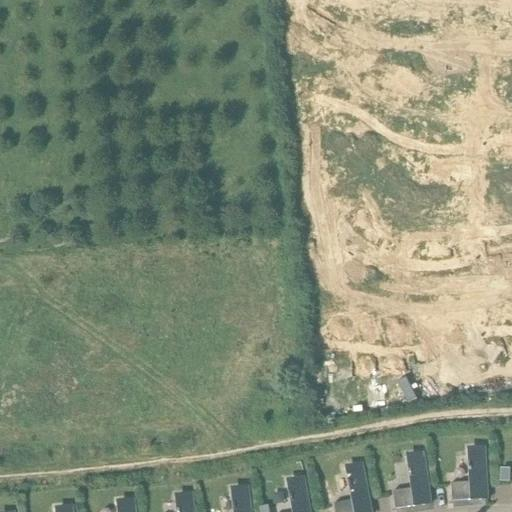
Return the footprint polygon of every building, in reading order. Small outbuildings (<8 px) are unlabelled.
[(326,0),(337,9),(345,0),(326,0)] [(368,25),(379,0),(363,0),(355,19),(368,25)] [(403,31),(406,0),(392,0),(389,29),(403,31)] [(440,28),(433,0),(418,0),(426,31),(440,28)] [(474,20),(469,0),(454,0),(460,23),(474,20)] [(505,19),(505,0),(490,0),(490,18),(505,19)] [(319,91),(320,57),(306,56),(304,90),(319,91)] [(347,100),(359,67),(345,63),(334,95),(347,100)] [(374,116),(394,88),(382,79),(362,108),(374,116)] [(406,132),(422,102),(409,95),(393,125),(406,132)] [(511,133),(507,99),(492,101),(497,135),(511,133)] [(478,139),(473,105),(459,107),(464,141),(478,139)] [(441,142),(447,108),(433,106),(427,140),(441,142)] [(321,174),(355,168),(352,153),(318,160),(321,174)] [(338,207),(368,190),(361,178),(331,194),(338,207)] [(363,233),(387,208),(376,198),(353,223),(363,233)] [(503,243),(495,209),(481,213),(489,246),(503,243)] [(396,251),(411,220),(398,214),(383,245),(396,251)] [(469,251),(461,217),(447,221),(455,254),(469,251)] [(434,257),(434,223),(420,223),(419,257),(434,257)] [(504,325),(502,290),(487,291),(489,325),(504,325)] [(472,328),(463,295),(449,299),(458,332),(472,328)] [(440,337),(429,304),(415,308),(426,341),(440,337)] [(336,340),(336,305),(321,306),(322,340),(336,340)] [(368,344),(374,310),(359,307),(354,341),(368,344)] [(403,346),(404,311),(390,311),(389,345),(403,346)] [(469,485),(453,486),(453,484),(452,484),(453,502),(470,501),(488,500),(485,447),(485,451),(470,451),(470,464),(468,464),(469,471),(471,471),(472,485),(469,485)] [(413,490),(414,492),(395,494),(395,492),(394,492),(396,510),(414,507),(432,505),(424,453),(423,453),(424,456),(409,458),(411,471),(409,471),(410,478),(412,478),(413,490)] [(336,507),(335,505),(334,505),(335,511),(372,511),(362,463),(362,464),(362,467),(347,470),(350,482),(348,483),(349,490),(351,489),(354,503),(352,503),(336,507)] [(509,482),(509,470),(500,470),(500,482),(509,482)] [(310,511),(304,477),(303,477),(304,480),(289,483),(291,496),(289,496),(291,503),(293,503),(294,511),(310,511)] [(251,511),(248,486),(247,486),(248,490),(233,491),(234,504),(232,504),(233,511),(235,511),(251,511)] [(192,493),(192,496),(177,498),(179,511),(177,511),(195,511),(193,493),(192,493)] [(317,495),(320,508),(330,506),(327,493),(317,495)] [(136,511),(135,499),(134,499),(134,503),(119,504),(120,511),(136,511)]
